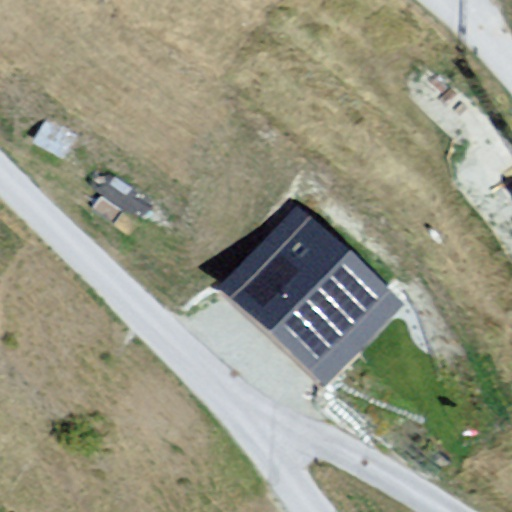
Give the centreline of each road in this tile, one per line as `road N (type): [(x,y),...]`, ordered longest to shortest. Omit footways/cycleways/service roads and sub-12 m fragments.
road 1 (unclassified): [(260,435),(0,171)]
road 2 (unclassified): [(260,435),(277,427),(311,432),(447,511)]
